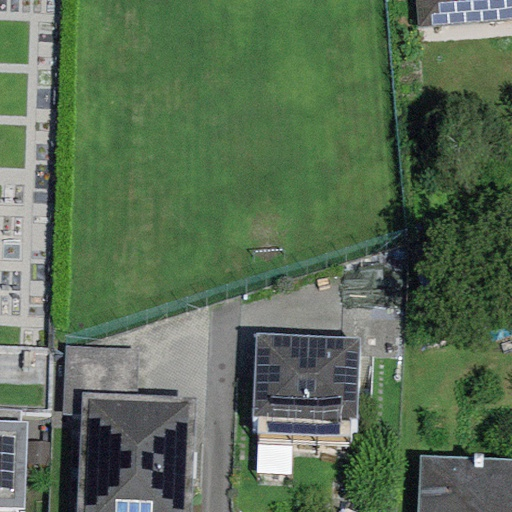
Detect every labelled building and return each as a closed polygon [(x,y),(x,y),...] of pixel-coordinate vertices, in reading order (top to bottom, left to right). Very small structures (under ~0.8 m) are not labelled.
[(511,0),(414,0),(416,27),(511,18),(511,0)] [(358,338),(254,335),(251,419),(255,419),(254,442),(348,445),(349,420),(355,421),(358,338)] [(137,351),(64,348),(60,417),(79,418),(80,395),(134,398),(137,351)] [(134,398),(80,395),(79,418),(74,511),(190,511),(196,401),(134,398)] [(26,423),(0,422),(0,508),(23,509),(26,423)] [(511,511),(511,460),(418,457),(415,511),(511,511)]
